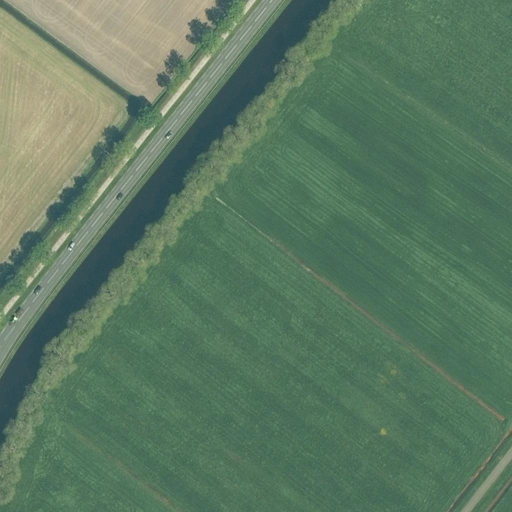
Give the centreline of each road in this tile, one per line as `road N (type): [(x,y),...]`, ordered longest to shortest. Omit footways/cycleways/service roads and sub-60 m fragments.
road 1 (track): [(338,0),(76,328),(36,388),(0,476)]
road 2 (primary): [(0,348),(272,0)]
